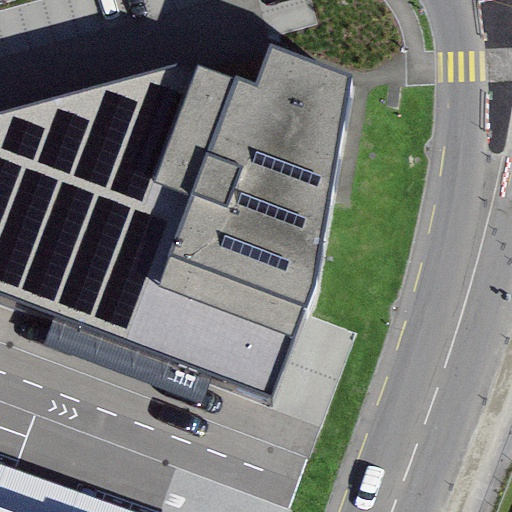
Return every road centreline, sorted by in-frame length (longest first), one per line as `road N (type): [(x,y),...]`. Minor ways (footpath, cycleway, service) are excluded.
road 1 (primary): [(494,193),(455,350),(395,511)]
road 2 (primary): [(466,0),(494,193)]
